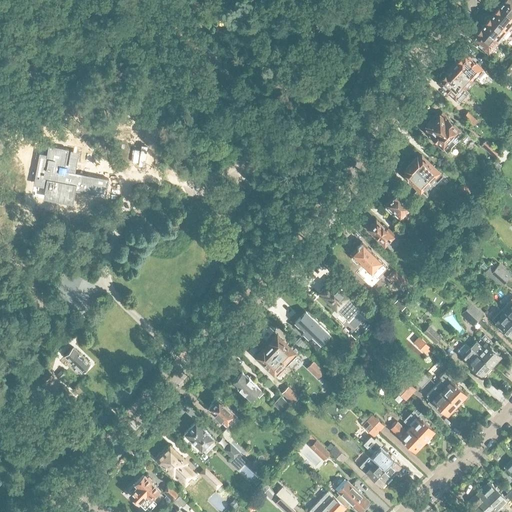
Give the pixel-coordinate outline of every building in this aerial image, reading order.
[(511,0),(502,0),(498,5),(511,16),(511,0)] [(511,26),(510,25),(511,22),(511,16),(498,5),(497,5),(494,6),(493,9),(493,11),(490,15),(507,29),(506,30),(511,34),(511,26)] [(506,30),(507,29),(490,15),(489,15),(488,16),(485,17),(484,20),(485,21),(481,25),(481,26),(498,40),(506,30)] [(488,51),(498,40),(481,26),(479,26),(476,27),(475,30),(476,32),(471,37),(488,51)] [(485,72),(481,68),(464,52),(462,54),(459,54),(457,54),(455,55),(455,56),(455,58),(455,61),(473,77),(475,74),(479,77),(485,72)] [(464,87),(473,77),(455,61),(447,71),(464,87)] [(464,87),(447,71),(443,71),(441,71),(440,73),(439,75),(440,78),(438,81),(455,96),(460,101),(469,91),(464,87)] [(506,87),(510,82),(499,71),(494,76),(506,87)] [(431,119),(455,142),(460,137),(464,133),(441,112),(438,115),(436,113),(431,119)] [(468,112),(463,117),(472,126),(477,120),(468,112)] [(450,147),(455,142),(431,119),(426,125),(428,126),(424,130),(447,151),(451,147),(450,147)] [(495,157),(499,152),(486,140),(481,144),(495,157)] [(65,170),(68,153),(48,149),(42,180),(51,182),(49,195),(69,198),(71,188),(106,194),(109,178),(75,172),(76,169),(69,168),(68,171),(65,170)] [(411,163),(429,180),(434,184),(442,175),(421,155),(418,159),(417,157),(411,163)] [(501,166),(495,161),(491,165),(497,170),(501,166)] [(420,190),(429,180),(411,163),(405,169),(406,170),(403,174),(418,188),(412,195),(420,203),(427,196),(420,190)] [(475,185),(480,180),(471,170),(465,176),(467,178),(464,182),(472,190),(476,186),(475,185)] [(472,190),(464,182),(463,181),(458,187),(468,197),(473,191),(472,190)] [(411,206),(397,192),(386,203),(400,217),(411,206)] [(376,219),(368,227),(385,243),(392,235),(392,234),(393,233),(387,228),(386,229),(376,219)] [(396,227),(391,231),(401,241),(405,236),(396,227)] [(358,248),(352,254),(354,256),(352,258),(357,262),(359,260),(372,273),(382,262),(362,242),(357,248),(358,248)] [(494,270),(490,266),(483,261),(479,265),(486,270),(485,271),(502,285),(506,280),(494,269),(494,270)] [(506,280),(511,275),(499,264),(494,269),(506,280)] [(411,283),(407,280),(396,269),(387,277),(399,288),(400,287),(403,291),(411,283)] [(423,281),(428,275),(423,271),(418,278),(423,281)] [(350,300),(347,296),(333,283),(329,287),(327,286),(322,291),(324,293),(323,294),(336,307),(339,311),(341,308),(345,312),(352,305),(348,302),(350,300)] [(466,308),(478,320),(483,315),(466,299),(462,303),(467,307),(466,308)] [(370,321),(375,315),(366,306),(361,311),(370,321)] [(474,324),(478,320),(466,308),(462,312),(474,324)] [(306,311),(295,323),(302,330),(300,332),(301,333),(302,332),(308,338),(311,335),(320,343),(329,334),(306,311)] [(511,318),(505,312),(500,317),(498,316),(494,311),(489,315),(500,325),(499,325),(506,332),(507,332),(511,335),(511,333),(511,318)] [(435,343),(436,342),(442,337),(429,325),(423,331),(435,343)] [(90,362),(75,348),(84,338),(80,333),(70,343),(73,347),(65,355),(81,371),(90,362)] [(476,339),(470,345),(492,366),(498,360),(497,359),(500,355),(497,352),(497,351),(490,344),(493,341),(484,333),(478,340),(476,339)] [(268,346),(284,362),(294,351),(277,334),(270,342),(271,343),(268,346)] [(426,353),(431,347),(419,336),(413,341),(426,353)] [(470,345),(461,355),(466,359),(468,361),(471,364),(470,365),(478,372),(479,371),(482,374),(486,371),(487,372),(492,366),(470,345)] [(274,372),(284,362),(268,346),(264,350),(263,349),(256,356),(274,372)] [(318,378),(321,375),(324,371),(313,361),(306,367),(318,378)] [(78,384),(66,373),(66,372),(62,369),(57,375),(61,378),(63,376),(75,387),(78,384)] [(321,375),(326,381),(332,375),(327,369),(324,371),(321,375)] [(38,393),(45,385),(54,376),(48,370),(39,380),(40,380),(28,392),(41,406),(46,401),(38,393)] [(455,383),(456,382),(445,371),(439,377),(441,379),(436,384),(457,405),(463,399),(462,398),(465,394),(463,392),(463,391),(455,383)] [(233,381),(250,398),(255,393),(259,396),(264,391),(260,388),(259,389),(250,380),(251,379),(246,375),(246,376),(241,372),(238,375),(237,374),(232,380),(233,381)] [(411,394),(416,389),(404,378),(399,383),(411,394)] [(406,400),(411,394),(399,383),(394,388),(406,400)] [(452,411),(457,405),(436,384),(430,390),(426,395),(432,401),(433,400),(435,402),(435,403),(444,412),(444,411),(447,414),(451,410),(452,411)] [(293,404),(300,397),(288,386),(281,393),(293,404)] [(283,413),(291,405),(281,395),(273,403),(283,413)] [(213,412),(228,426),(232,422),(234,424),(237,425),(239,424),(241,423),(241,420),(240,417),(218,397),(217,398),(216,397),(211,402),(212,403),(209,407),(213,411),(213,412)] [(430,434),(433,431),(430,428),(431,427),(423,420),(426,417),(420,412),(418,415),(413,410),(403,420),(410,426),(425,441),(431,435),(430,434)] [(379,431),(379,430),(384,425),(372,414),(367,419),(379,431)] [(374,436),(379,431),(367,419),(362,425),(374,436)] [(196,421),(184,433),(190,439),(195,444),(205,453),(217,441),(207,432),(202,426),(202,427),(196,421)] [(425,441),(410,426),(407,430),(397,421),(391,428),(400,436),(401,436),(403,439),(411,448),(412,447),(415,450),(419,446),(420,447),(425,441)] [(231,441),(247,457),(252,452),(248,448),(236,436),(231,441)] [(324,460),(331,453),(317,440),(310,447),(324,460)] [(242,462),(246,458),(230,443),(223,450),(233,459),(230,462),(238,470),(244,464),(242,462)] [(365,451),(369,454),(376,461),(391,475),(400,465),(385,451),(387,449),(384,446),(382,448),(379,444),(372,451),(368,447),(365,451)] [(330,450),(342,462),(347,457),(335,445),(330,450)] [(174,473),(185,483),(194,473),(184,463),(186,462),(170,447),(158,459),(173,474),(174,473)] [(391,475),(376,461),(369,454),(359,464),(381,485),(391,475)] [(216,487),(220,483),(205,469),(201,473),(216,487)] [(158,487),(144,474),(136,483),(136,482),(129,489),(131,492),(145,506),(146,505),(150,509),(164,494),(158,487)] [(340,493),(336,497),(346,507),(346,506),(350,502),(359,511),(363,507),(365,508),(370,503),(368,502),(369,501),(347,480),(337,491),(340,493)] [(511,489),(504,496),(489,481),(478,491),(497,511),(508,501),(506,499),(508,497),(511,500),(511,489)] [(178,492),(170,484),(164,490),(167,494),(163,498),(168,503),(178,492)] [(283,486),(276,493),(281,497),(291,507),(298,501),(283,486)] [(329,490),(309,511),(310,511),(340,511),(346,507),(336,497),(333,495),(329,490)] [(477,511),(495,511),(497,511),(478,491),(467,501),(477,511)] [(182,506),(187,501),(179,494),(175,499),(182,506)] [(286,511),(293,511),(295,510),(291,507),(281,497),(276,502),(286,511)] [(241,503),(239,501),(237,499),(231,505),(235,509),(241,503)]
